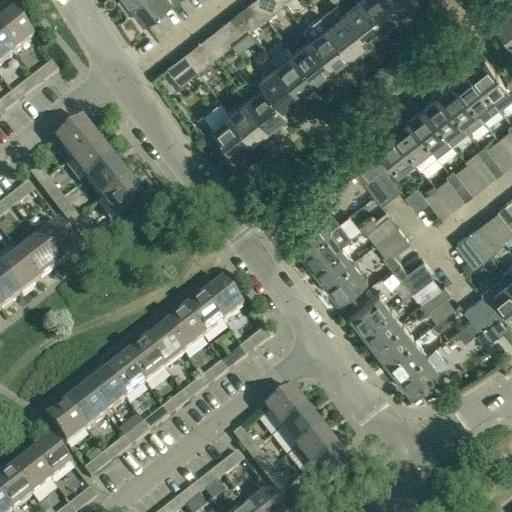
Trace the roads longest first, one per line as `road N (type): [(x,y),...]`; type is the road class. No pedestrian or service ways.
road 1 (unclassified): [(322,343),(122,81)]
road 2 (residential): [(101,511),(322,343)]
road 3 (residential): [(0,160),(115,71)]
road 4 (residential): [(122,81),(231,0)]
road 5 (unclassified): [(399,450),(322,343)]
road 6 (residential): [(399,450),(505,388)]
